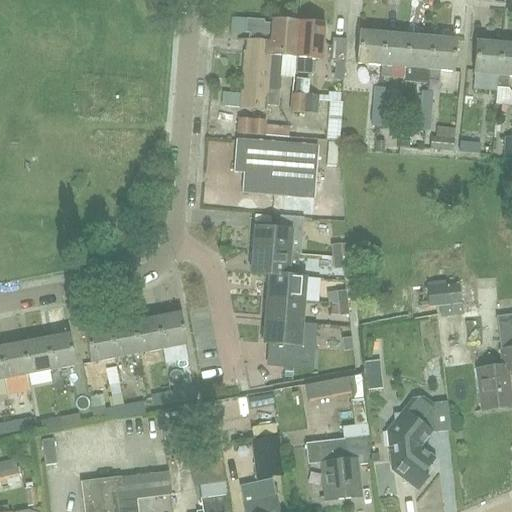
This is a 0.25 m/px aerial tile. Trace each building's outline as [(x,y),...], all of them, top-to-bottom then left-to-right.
[(269,56),(296,58),(299,23),(296,22),(296,19),(294,16),(278,15),(275,17),(275,21),(272,20),(272,25),(269,56)] [(296,58),(269,56),(272,25),(264,24),(264,22),(246,20),(245,34),(249,35),(248,39),(245,39),(239,108),(266,110),(267,107),(278,108),(281,78),(294,80),(296,58)] [(296,58),(321,60),(324,25),(299,23),(296,58)] [(381,67),(384,34),(359,32),(356,64),(381,67)] [(407,36),(384,34),(381,67),(380,78),(390,79),(392,68),(405,69),(407,36)] [(431,38),(407,36),(405,69),(428,71),(431,38)] [(456,41),(431,38),(428,71),(430,71),(429,80),(439,81),(440,72),(453,73),(456,41)] [(344,63),(346,41),(332,40),(330,61),(344,63)] [(497,77),(500,44),(475,42),(472,75),(497,77)] [(511,45),(500,44),(497,77),(498,77),(497,89),(509,90),(510,78),(511,78),(511,45)] [(328,74),(345,76),(346,66),(329,64),(328,74)] [(317,114),(317,113),(341,115),(342,104),(340,103),(329,103),(318,101),(319,97),(309,96),(310,81),(295,80),(294,94),(292,94),(290,112),(317,114)] [(370,127),(376,127),(379,88),(374,88),(370,127)] [(379,88),(376,127),(382,128),(385,89),(379,88)] [(418,131),(423,131),(426,93),(422,92),(418,131)] [(426,93),(423,131),(430,132),(433,93),(426,93)] [(289,128),(265,127),(266,122),(239,120),(237,135),(289,139),(289,128)] [(436,128),(435,138),(430,138),(429,151),(454,153),(456,130),(436,128)] [(511,161),(511,128),(511,139),(504,138),(503,160),(511,161)] [(313,199),(315,179),(318,149),(237,142),(234,173),(245,174),(243,194),(304,198),(313,199)] [(480,156),(480,155),(481,144),(461,143),(460,142),(459,154),(480,156)] [(337,169),(338,144),(328,144),(327,168),(337,169)] [(254,249),(254,251),(290,254),(291,231),(256,228),(255,237),(252,236),(251,249),(254,249)] [(335,271),(344,269),(341,246),(332,247),(335,271)] [(290,254),(254,251),(254,254),(251,254),(250,266),(253,266),(252,274),(305,279),(298,278),(299,255),(290,254)] [(268,296),(268,299),(303,302),(305,279),(252,274),(270,276),(269,284),(266,284),(265,296),(268,296)] [(429,308),(462,304),(459,285),(427,288),(429,308)] [(340,317),(349,316),(346,292),(337,293),(340,317)] [(267,314),(266,321),(301,324),(303,302),(268,299),(268,301),(265,301),(264,313),(267,314)] [(162,350),(186,345),(180,314),(156,318),(162,350)] [(162,350),(156,318),(132,323),(138,354),(162,350)] [(301,324),(266,321),(265,329),(262,328),(261,341),(264,341),(264,344),(299,347),(301,324)] [(138,354),(132,323),(108,327),(114,359),(138,354)] [(114,359),(108,327),(84,332),(90,364),(114,359)] [(51,371),(75,366),(69,335),(45,340),(51,371)] [(353,351),(352,339),(342,340),(344,352),(353,351)] [(51,371),(45,340),(21,344),(27,376),(51,371)] [(27,376),(21,344),(0,348),(0,359),(4,380),(27,376)] [(511,407),(508,375),(511,374),(511,348),(501,350),(503,366),(477,369),(482,412),(511,408),(511,407)] [(120,369),(110,371),(112,388),(122,387),(120,369)] [(170,393),(172,404),(191,400),(190,389),(170,393)] [(170,393),(151,397),(153,407),(172,404),(170,393)] [(412,400),(403,411),(401,414),(394,414),(394,423),(387,432),(392,471),(402,478),(403,486),(409,484),(418,492),(429,479),(427,478),(434,469),(431,467),(436,460),(422,448),(433,434),(451,432),(447,402),(433,404),(424,399),(412,400)] [(354,426),(365,424),(363,400),(351,401),(354,426)] [(123,407),(106,410),(104,402),(92,404),(96,423),(125,417),(123,407)] [(125,417),(145,414),(143,403),(123,407),(125,417)] [(62,429),(81,426),(79,415),(60,419),(62,429)] [(14,434),(33,430),(31,419),(12,423),(14,434)] [(62,429),(60,419),(41,423),(43,433),(62,429)] [(0,436),(14,434),(12,423),(0,424),(0,436)] [(321,485),(326,485),(328,502),(359,499),(356,467),(370,465),(365,424),(354,426),(342,427),(343,440),(306,444),(308,465),(319,464),(321,485)] [(89,446),(113,443),(113,437),(88,440),(89,446)] [(251,442),(256,481),(284,477),(279,439),(251,442)] [(45,466),(57,465),(54,440),(42,441),(45,466)] [(229,511),(228,497),(220,449),(187,454),(194,501),(200,500),(201,511),(229,511)] [(17,468),(0,472),(0,483),(20,479),(17,468)] [(117,511),(116,503),(137,501),(170,496),(168,473),(120,478),(120,477),(80,483),(83,511),(117,511)] [(25,489),(28,508),(38,506),(35,487),(25,489)] [(279,511),(275,496),(243,504),(244,511),(279,511)] [(138,511),(137,501),(116,503),(117,511),(138,511)]
